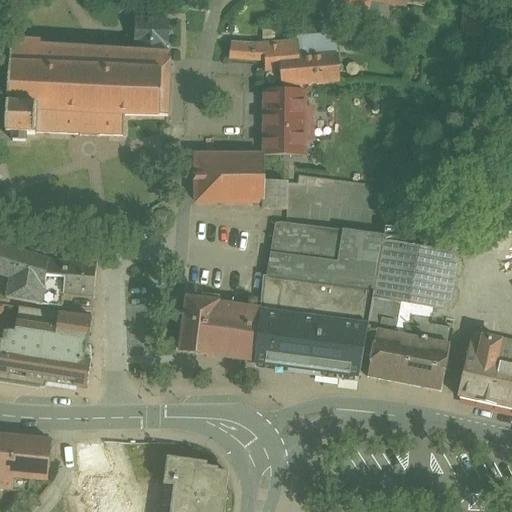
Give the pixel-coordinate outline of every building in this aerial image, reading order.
[(408,0),(344,0),(344,9),(368,13),(370,0),(371,0),(408,6),(408,0)] [(130,5),(110,3),(110,10),(129,12),(130,5)] [(451,10),(451,44),(478,43),(477,9),(451,10)] [(171,21),(137,19),(136,45),(138,45),(138,53),(167,55),(167,46),(170,47),(170,37),(173,34),(170,31),(171,21)] [(297,43),(257,46),(232,44),(230,59),(256,62),(266,61),(266,71),(281,70),(282,87),(342,81),(339,56),(337,56),(335,36),(297,38),(297,43)] [(138,53),(42,47),(42,43),(12,41),(7,135),(14,135),(14,142),(26,143),(27,135),(36,136),(36,134),(124,137),(125,116),(169,118),(171,55),(167,55),(138,53)] [(295,90),(262,91),(261,156),(197,155),(198,204),(264,205),(263,210),(287,212),(288,184),(264,183),(265,171),(298,171),(298,156),(294,156),(295,90)] [(319,132),(304,132),(303,151),(319,151),(319,132)] [(385,236),(344,231),(344,233),(279,224),(276,225),(271,256),(272,256),(268,277),(264,277),(261,310),(262,311),(257,363),(360,377),(362,371),(385,237),(385,236)] [(385,237),(369,331),(451,347),(454,330),(433,323),(435,300),(450,299),(456,267),(444,258),(445,252),(429,249),(431,239),(413,236),(413,239),(385,237)] [(49,261),(0,245),(0,276),(12,280),(7,300),(42,306),(47,278),(49,261)] [(97,265),(49,261),(47,278),(66,280),(64,295),(94,300),(97,265)] [(66,280),(47,278),(42,306),(93,313),(94,300),(64,295),(66,280)] [(220,298),(204,296),(203,301),(188,299),(182,352),(257,363),(262,311),(261,310),(219,304),(220,298)] [(93,318),(20,308),(16,334),(4,332),(2,349),(0,355),(0,381),(40,388),(41,388),(46,389),(47,384),(88,390),(92,363),(86,362),(88,346),(89,346),(93,318)] [(451,347),(369,331),(362,371),(369,372),(368,378),(442,393),(451,347)] [(511,340),(475,333),(460,400),(511,410),(511,340)] [(52,442),(0,436),(0,491),(12,493),(13,478),(48,482),(50,463),(54,463),(56,444),(52,443),(52,442)] [(103,445),(78,444),(80,475),(110,465),(103,445)] [(208,464),(170,459),(166,486),(176,488),(172,511),(226,511),(229,494),(227,494),(228,480),(226,480),(226,481),(218,480),(219,469),(208,468),(208,464)] [(80,475),(76,477),(86,511),(120,511),(119,507),(121,506),(111,471),(112,471),(110,465),(80,475)]
